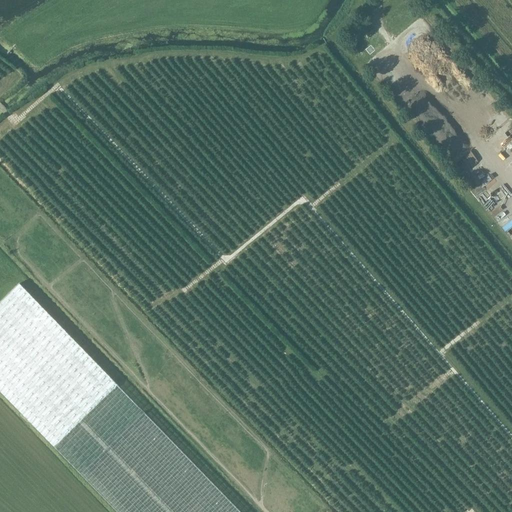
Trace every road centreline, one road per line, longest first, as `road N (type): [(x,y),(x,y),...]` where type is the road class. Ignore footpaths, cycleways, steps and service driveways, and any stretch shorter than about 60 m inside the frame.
road 1 (track): [(511,437),(303,200),(226,260),(57,86),(14,122),(0,106)]
road 2 (unclassified): [(511,171),(435,74)]
